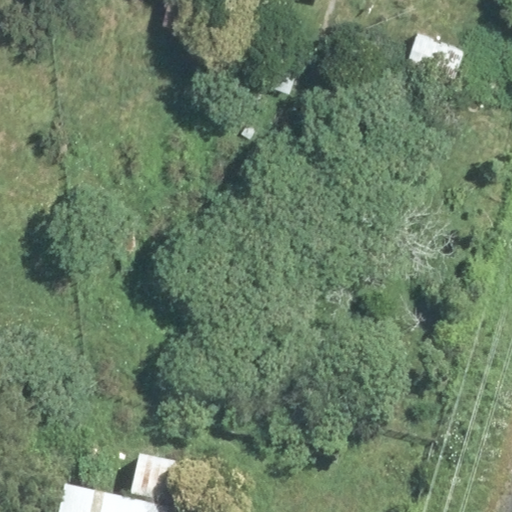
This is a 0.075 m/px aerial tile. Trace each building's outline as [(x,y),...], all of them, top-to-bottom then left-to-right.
[(199,0),(147,0),(144,25),(195,32),(199,0)] [(468,42),(404,23),(394,58),(458,77),(468,42)] [(301,58),(250,53),(246,92),(297,96),(301,58)] [(151,215),(105,215),(105,256),(151,256),(151,215)] [(197,467),(125,461),(119,502),(38,491),(35,511),(206,511),(207,509),(191,507),(197,467)]
